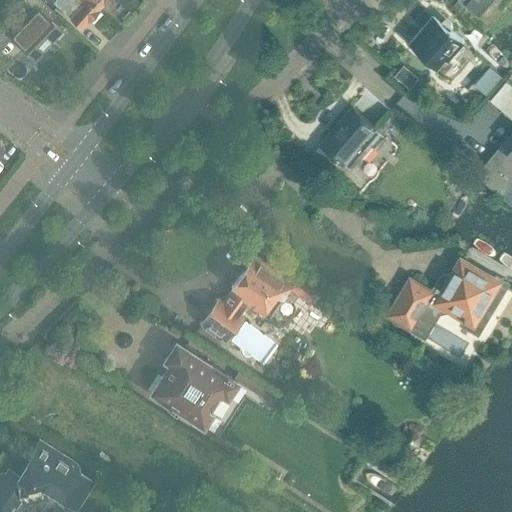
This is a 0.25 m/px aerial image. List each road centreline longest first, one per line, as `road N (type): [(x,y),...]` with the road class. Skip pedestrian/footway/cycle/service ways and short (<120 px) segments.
road 1 (residential): [(3,351),(353,0)]
road 2 (tertiary): [(111,189),(207,75),(255,0)]
road 3 (tertiary): [(198,0),(77,161)]
road 4 (tertiary): [(0,313),(111,189)]
road 5 (tertiary): [(77,161),(0,262)]
